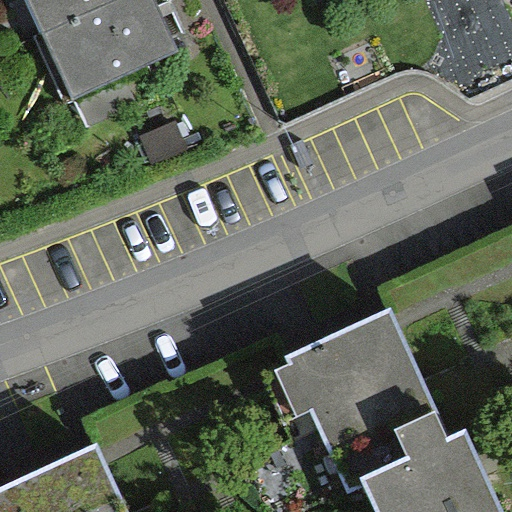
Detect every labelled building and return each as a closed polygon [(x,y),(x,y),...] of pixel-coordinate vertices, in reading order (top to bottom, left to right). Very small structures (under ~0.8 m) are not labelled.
[(32,0),(45,29),(111,0),(32,0)] [(153,0),(111,0),(45,29),(87,126),(137,104),(125,76),(177,53),(153,0)] [(397,310),(291,355),(294,363),(280,369),(299,413),(316,406),(351,488),(371,480),(418,460),(404,428),(440,412),(397,310)] [(451,439),(440,412),(404,428),(418,460),(371,480),(384,511),(508,511),(473,429),(451,439)] [(131,511),(101,443),(0,487),(0,511),(131,511)]
